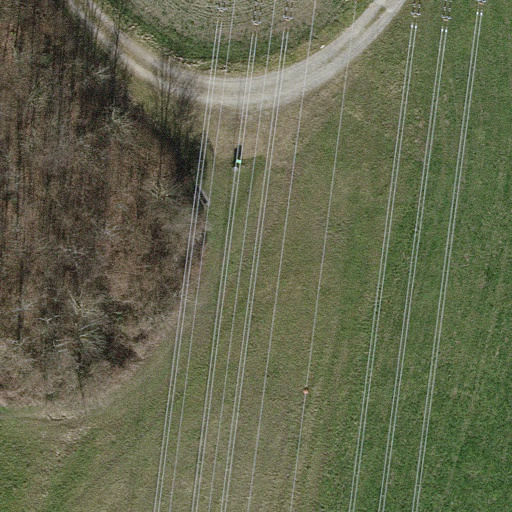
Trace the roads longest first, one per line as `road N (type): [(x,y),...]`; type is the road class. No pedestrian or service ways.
road 1 (track): [(0,447),(13,448),(175,352),(269,175),(282,92)]
road 2 (track): [(66,0),(88,28),(180,83),(282,92)]
road 3 (track): [(282,92),(367,27),(388,0)]
